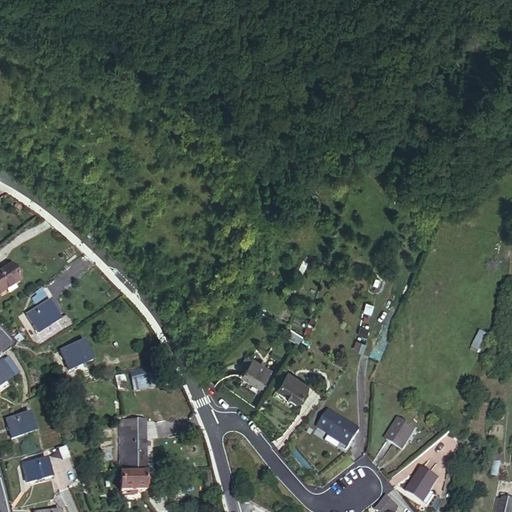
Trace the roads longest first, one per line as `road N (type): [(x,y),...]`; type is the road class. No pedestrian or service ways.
road 1 (unclassified): [(0,179),(35,198),(143,291),(210,426)]
road 2 (unclassified): [(210,426),(245,427),(316,506),(358,490)]
